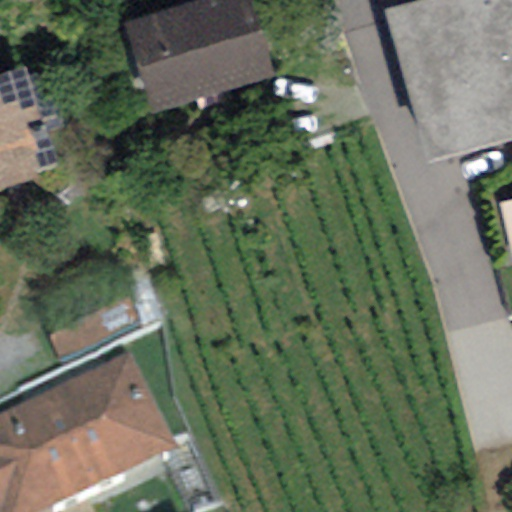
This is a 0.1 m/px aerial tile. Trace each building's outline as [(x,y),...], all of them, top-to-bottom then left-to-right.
[(248,0),(199,0),(120,23),(148,119),(273,83),(248,0)] [(511,0),(426,0),(383,12),(424,163),(511,139),(511,0)] [(0,191),(36,181),(33,171),(54,164),(24,68),(0,74),(0,191)] [(511,200),(500,203),(511,257),(511,200)] [(61,365),(138,327),(127,298),(47,337),(61,365)] [(34,511),(172,445),(127,355),(0,416),(0,511),(34,511)]
